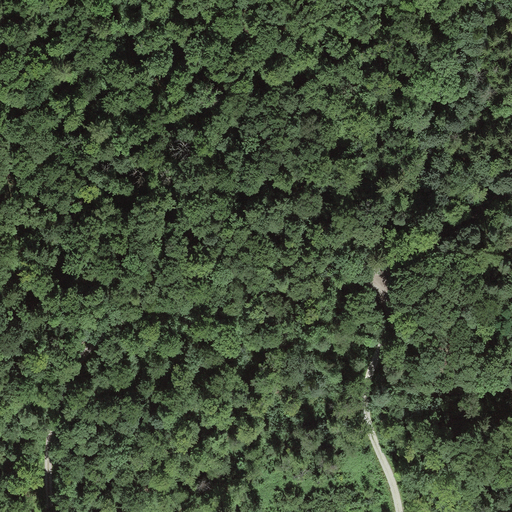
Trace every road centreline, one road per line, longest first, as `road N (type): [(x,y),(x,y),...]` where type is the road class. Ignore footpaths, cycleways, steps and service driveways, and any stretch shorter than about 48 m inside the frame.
road 1 (track): [(337,288),(166,303),(131,317),(91,353),(60,405),(47,454),(50,511)]
road 2 (track): [(337,288),(358,274),(377,276),(390,301),(369,409),(401,511)]
road 3 (track): [(511,184),(377,276)]
road 4 (track): [(100,346),(76,340),(55,347),(0,412)]
